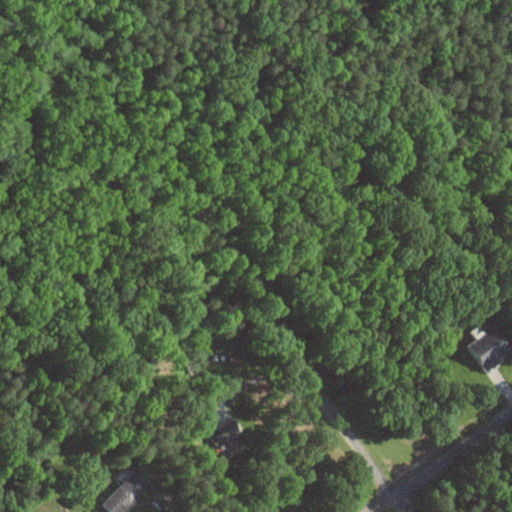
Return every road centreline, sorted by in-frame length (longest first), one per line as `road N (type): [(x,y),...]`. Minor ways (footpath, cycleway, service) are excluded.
road 1 (residential): [(397,499),(511,405)]
road 2 (residential): [(406,511),(323,399)]
